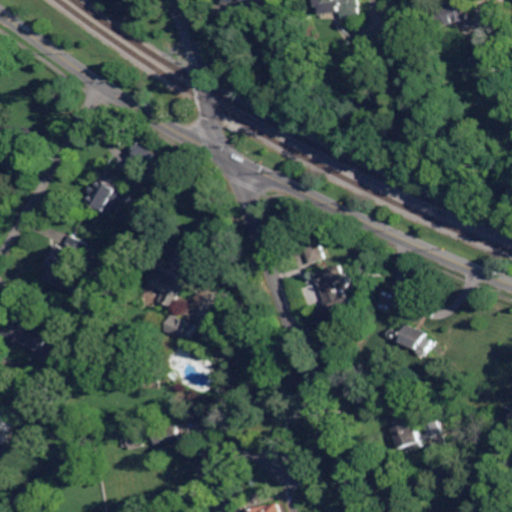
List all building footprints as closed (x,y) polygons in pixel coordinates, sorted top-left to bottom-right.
[(356,0),(357,2),(349,3),(350,11),(328,13),(328,11),(321,12),(319,0),(356,0)] [(443,25),(439,8),(470,1),(473,19),(443,25)] [(418,45),(405,44),(406,33),(403,33),(405,16),(421,17),(418,45)] [(477,66),(473,45),(499,40),(503,61),(477,66)] [(151,169),(138,160),(141,155),(137,153),(143,143),(160,153),(151,169)] [(182,175),(174,170),(178,163),(186,169),(182,175)] [(136,195),(132,203),(129,201),(124,210),(122,209),(117,217),(90,202),(95,193),(92,191),(96,185),(99,186),(107,171),(122,179),(119,186),(136,195)] [(89,250),(93,252),(80,277),(88,281),(80,297),(50,281),(56,270),(48,266),(60,244),(67,248),(74,235),(92,244),(89,250)] [(195,269),(198,270),(194,281),(188,278),(177,306),(164,301),(168,289),(163,287),(157,285),(162,271),(167,273),(168,274),(169,271),(166,270),(170,260),(174,261),(177,263),(187,239),(204,246),(195,269)] [(314,264),(309,249),(324,244),(330,258),(314,264)] [(351,288),(343,282),(339,283),(344,295),(350,293),(354,303),(332,312),(328,301),(329,301),(319,274),(344,265),(347,272),(357,280),(351,288)] [(36,347),(5,332),(14,313),(45,328),(36,347)] [(194,340),(169,329),(176,314),(200,325),(194,340)] [(429,341),(436,344),(433,353),(392,337),(396,328),(409,333),(412,324),(433,332),(429,341)] [(72,394),(56,386),(70,361),(85,370),(72,394)] [(162,382),(141,381),(141,374),(162,374),(162,382)] [(511,423),(500,419),(505,405),(511,407),(511,423)] [(410,424),(419,420),(425,436),(433,433),(430,425),(442,420),(447,433),(407,449),(399,429),(401,428),(398,421),(407,417),(410,424)] [(160,444),(157,430),(181,425),(184,439),(160,444)] [(39,446),(33,444),(37,432),(43,434),(39,446)] [(148,446),(133,449),(133,446),(125,447),(123,439),(131,437),(131,435),(145,432),(148,446)] [(39,511),(23,509),(27,486),(43,489),(39,511)] [(287,511),(252,511),(283,501),(287,511)]
